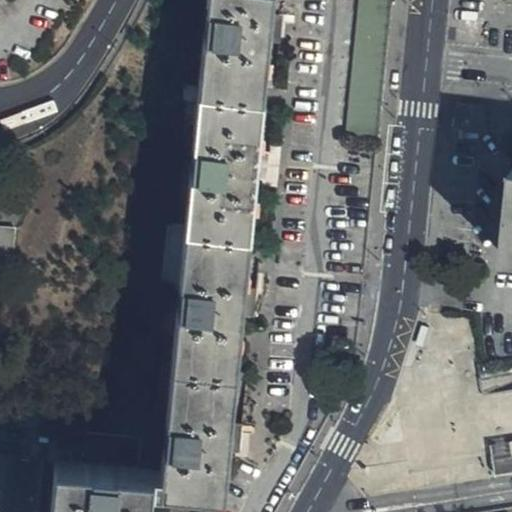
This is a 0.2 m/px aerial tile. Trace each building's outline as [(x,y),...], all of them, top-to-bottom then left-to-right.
[(207,0),(185,217),(162,468),(137,466),(140,436),(73,429),(70,459),(55,458),(50,511),(149,511),(152,479),(223,486),(252,175),(269,0),(207,0)] [(362,0),(348,132),(379,136),(392,0),(362,0)] [(454,132),(481,135),(483,108),(455,106),(454,132)] [(15,228),(0,226),(0,255),(11,257),(15,228)] [(61,400),(0,393),(0,423),(58,430),(59,421),(61,400)] [(511,440),(492,444),(495,467),(496,476),(511,473),(511,440)] [(0,511),(38,511),(43,457),(0,453),(0,511)]
